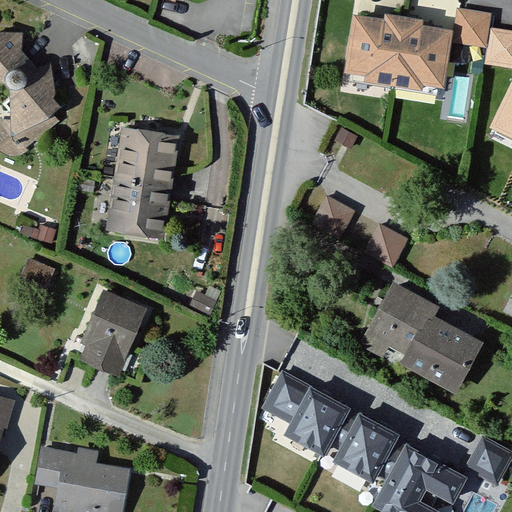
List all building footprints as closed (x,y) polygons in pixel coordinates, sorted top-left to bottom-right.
[(454,42),(488,47),(494,15),(460,9),(454,42)] [(385,25),(358,20),(348,73),(368,77),(367,84),(425,95),(426,89),(445,92),(455,34),(424,29),(426,22),(387,15),(385,25)] [(21,61),(23,29),(0,27),(0,80),(7,82),(10,119),(0,121),(0,154),(19,155),(26,141),(26,135),(44,129),(57,119),(51,67),(30,71),(25,69),(21,61)] [(486,62),(511,66),(511,32),(492,29),(486,62)] [(511,86),(492,130),(511,139),(511,86)] [(177,133),(113,122),(96,232),(160,242),(177,133)] [(356,211),(326,196),(313,224),(342,239),(356,211)] [(409,238),(381,224),(366,252),(394,267),(409,238)] [(438,307),(391,283),(358,346),(456,397),(483,345),(432,319),(438,307)] [(147,312),(102,291),(71,357),(115,378),(147,312)] [(328,458),(354,409),(284,371),(264,409),(293,424),(286,436),(328,458)] [(0,441),(12,400),(0,396),(0,441)] [(402,436),(361,413),(335,462),(376,484),(402,436)] [(511,460),(511,450),(484,436),(466,468),(498,486),(511,460)] [(470,479),(408,445),(374,506),(384,511),(443,511),(422,500),(428,489),(456,505),(470,479)] [(118,511),(129,465),(36,446),(28,485),(52,490),(46,511),(118,511)]
